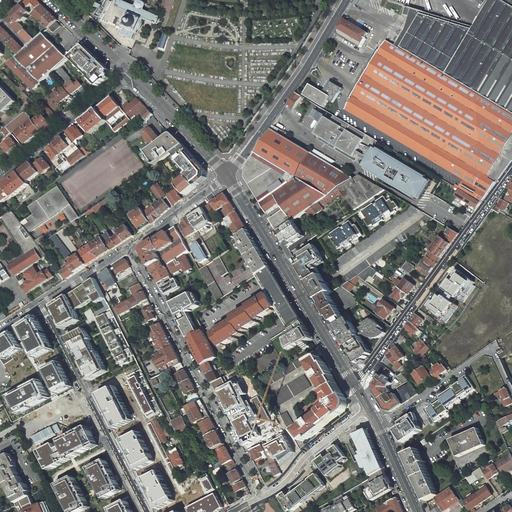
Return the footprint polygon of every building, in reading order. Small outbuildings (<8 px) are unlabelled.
[(37,0),(29,0),(24,6),(27,10),(33,4),(38,9),(42,5),(37,0)] [(107,0),(105,0),(98,16),(104,19),(112,2),(107,0)] [(125,28),(122,35),(134,40),(137,33),(139,34),(140,31),(142,29),(143,27),(144,25),(144,22),(145,20),(157,25),(158,24),(159,22),(160,21),(160,20),(160,18),(161,17),(145,10),(146,8),(148,4),(143,2),(139,0),(138,0),(137,4),(136,7),(120,0),(120,1),(119,2),(118,3),(118,5),(117,7),(117,8),(130,13),(129,15),(126,18),(125,19),(125,20),(125,22),(125,24),(123,28),(125,28)] [(443,18),(411,8),(405,29),(403,33),(399,40),(395,46),(386,40),(380,51),(379,51),(368,70),(366,70),(364,71),(361,76),(361,78),(363,79),(356,91),(352,98),(346,110),(464,180),(460,186),(450,180),(448,183),(459,189),(462,191),(471,196),(482,203),(511,161),(511,0),(486,0),(477,20),(473,27),(443,18)] [(38,9),(33,14),(41,22),(50,13),(42,5),(38,9)] [(24,6),(13,16),(20,23),(24,19),(25,21),(28,18),(26,17),(30,13),(27,10),(24,6)] [(50,13),(41,22),(49,29),(50,28),(56,22),(58,20),(50,13)] [(13,16),(8,21),(11,23),(10,24),(12,27),(13,26),(31,44),(36,40),(20,23),(13,16)] [(368,33),(343,19),(337,30),(337,34),(359,47),(368,33)] [(56,22),(50,28),(54,32),(61,26),(56,22)] [(2,26),(0,28),(0,35),(19,55),(24,50),(23,48),(2,26)] [(36,40),(31,44),(30,45),(27,47),(24,50),(19,55),(16,57),(42,83),(53,73),(65,63),(69,59),(48,38),(43,33),(41,36),(36,40)] [(169,35),(164,34),(159,47),(164,49),(169,35)] [(70,58),(78,65),(84,70),(83,71),(90,78),(98,87),(109,78),(110,70),(107,68),(104,64),(103,65),(98,60),(99,60),(84,45),(73,55),(70,58)] [(0,50),(0,107),(5,113),(17,102),(0,84),(0,58),(4,55),(0,50)] [(16,57),(1,70),(9,78),(16,71),(23,78),(21,80),(31,90),(33,88),(34,90),(42,83),(16,57)] [(64,66),(55,74),(72,95),(79,89),(77,86),(66,72),(68,71),(64,66)] [(77,86),(79,89),(86,97),(89,94),(80,83),(77,86)] [(331,97),(310,84),(304,95),(325,107),(331,97)] [(64,101),(71,95),(65,87),(54,95),(59,101),(62,99),(64,101)] [(303,97),(297,93),(289,104),(295,108),(303,97)] [(98,109),(108,122),(117,133),(120,131),(133,122),(122,108),(118,103),(113,97),(98,109)] [(149,110),(137,99),(131,104),(129,102),(122,108),(133,122),(142,115),(149,110)] [(98,109),(82,122),(92,134),(108,122),(98,109)] [(149,110),(142,115),(147,122),(153,114),(149,110)] [(328,126),(331,121),(314,111),(311,117),(322,123),(316,134),(321,138),(324,132),(322,131),(323,129),(323,128),(324,126),(326,125),(328,126)] [(27,112),(7,128),(11,132),(12,134),(32,118),(27,112)] [(43,114),(35,121),(43,131),(51,124),(43,114)] [(360,157),(367,162),(375,147),(378,141),(334,115),(331,121),(328,126),(326,125),(324,126),(323,128),(323,129),(322,131),(324,132),(321,138),(319,140),(357,162),(360,157)] [(33,120),(17,133),(27,144),(43,131),(35,121),(33,120)] [(75,128),(67,134),(75,143),(84,136),(79,130),(78,131),(75,128)] [(152,128),(143,134),(147,138),(146,139),(149,143),(150,142),(153,146),(161,140),(152,128)] [(279,133),(271,129),(245,167),(244,177),(267,214),(281,205),(284,210),(270,220),(278,232),(307,212),(319,203),(334,192),(339,189),(355,210),(360,207),(386,190),(360,174),(354,178),(302,147),(279,133)] [(153,146),(146,152),(155,165),(172,153),(176,150),(184,145),(173,134),(172,133),(171,133),(170,133),(169,134),(161,140),(153,146)] [(67,134),(55,144),(62,153),(63,153),(72,146),(75,144),(75,143),(67,134)] [(11,138),(2,145),(8,153),(17,146),(11,138)] [(55,144),(47,150),(50,153),(49,154),(54,160),(62,153),(55,144)] [(189,151),(184,145),(176,150),(172,153),(175,156),(174,157),(174,158),(178,162),(178,163),(180,165),(181,166),(188,175),(188,176),(194,184),(197,187),(207,178),(207,172),(193,156),(189,151)] [(83,147),(80,150),(86,156),(89,154),(83,147)] [(433,181),(375,147),(367,162),(364,166),(366,167),(421,200),(433,181)] [(78,151),(68,159),(70,162),(73,166),(86,156),(80,150),(80,149),(78,151)] [(178,162),(174,158),(172,159),(179,167),(181,166),(180,165),(178,163),(178,162)] [(44,159),(35,166),(42,174),(51,167),(44,159)] [(60,167),(56,170),(61,175),(73,166),(70,162),(61,168),(60,167)] [(32,163),(19,173),(28,183),(39,173),(40,173),(32,163)] [(19,173),(3,185),(6,188),(12,196),(13,198),(29,185),(28,183),(19,173)] [(179,184),(177,185),(186,195),(197,187),(194,184),(188,176),(179,184)] [(159,184),(152,188),(160,201),(159,202),(160,203),(164,200),(168,197),(159,184)] [(7,214),(3,217),(28,255),(9,267),(16,277),(25,271),(31,281),(27,283),(22,287),(27,294),(54,277),(50,269),(41,275),(34,265),(48,256),(39,245),(47,240),(44,235),(36,240),(30,233),(63,210),(72,222),(75,221),(80,217),(58,186),(29,207),(34,214),(22,222),(12,210),(10,212),(7,214)] [(6,188),(0,192),(0,199),(3,203),(7,199),(8,200),(12,196),(6,188)] [(456,195),(463,199),(463,198),(468,201),(471,196),(462,191),(459,189),(456,195)] [(176,190),(168,197),(174,206),(182,199),(176,190)] [(337,196),(334,192),(319,203),(321,206),(326,202),(327,204),(337,196)] [(209,205),(204,208),(214,223),(215,226),(220,222),(215,213),(222,209),(228,218),(236,212),(231,203),(226,194),(209,205)] [(385,196),(363,211),(367,218),(365,220),(370,227),(374,224),(375,226),(397,211),(396,209),(399,207),(395,202),(394,203),(392,199),(388,202),(385,196)] [(482,203),(471,196),(468,201),(467,201),(467,202),(477,209),(482,203)] [(107,198),(99,204),(101,208),(109,202),(107,198)] [(154,206),(162,216),(171,208),(164,200),(160,203),(159,204),(158,202),(154,206)] [(495,205),(492,209),(499,213),(500,211),(506,215),(509,209),(507,208),(510,203),(503,200),(500,208),(495,205)] [(321,206),(319,203),(307,212),(311,218),(324,209),(321,206)] [(154,206),(145,213),(152,224),(162,216),(154,206)] [(420,210),(413,206),(409,209),(402,214),(396,219),(391,222),(333,263),(338,269),(420,210)] [(141,208),(131,215),(141,231),(152,224),(145,213),(141,208)] [(205,230),(211,226),(211,225),(213,223),(214,223),(204,208),(201,210),(196,214),(190,217),(198,231),(198,232),(201,230),(203,228),(204,231),(205,230)] [(220,222),(215,226),(218,230),(225,225),(228,230),(232,227),(242,220),(236,212),(228,218),(220,222)] [(80,217),(75,221),(77,224),(88,217),(86,213),(80,217)] [(434,219),(427,215),(425,217),(344,277),(347,283),(358,276),(370,266),(385,256),(393,250),(401,244),(404,241),(411,236),(423,227),(425,225),(434,219)] [(115,216),(109,220),(114,226),(119,222),(115,216)] [(190,217),(185,221),(187,225),(182,227),(187,235),(188,237),(198,231),(190,217)] [(242,220),(232,227),(238,236),(248,230),(242,220)] [(334,238),(332,239),(339,249),(363,234),(357,225),(355,227),(351,221),(332,234),(334,238)] [(127,226),(118,231),(125,242),(134,236),(127,226)] [(161,250),(165,258),(169,266),(186,255),(188,253),(190,252),(186,245),(183,240),(182,237),(176,226),(155,240),(161,250)] [(298,226),(281,237),(288,248),(305,237),(298,226)] [(459,234),(450,228),(447,233),(446,235),(443,238),(445,240),(451,244),(453,241),(455,240),(459,234)] [(238,236),(237,237),(242,245),(238,247),(240,250),(244,248),(253,263),(250,265),(252,268),(255,266),(257,270),(258,271),(260,274),(262,273),(268,269),(270,267),(269,265),(268,264),(258,247),(248,230),(238,236)] [(118,235),(113,238),(118,246),(125,242),(118,231),(117,231),(115,232),(118,235)] [(98,241),(91,245),(100,258),(111,251),(102,238),(99,233),(95,236),(98,241)] [(110,233),(102,238),(111,251),(118,246),(113,238),(110,233)] [(56,234),(50,238),(64,256),(68,261),(69,263),(71,262),(68,258),(72,255),(56,234)] [(443,238),(441,237),(433,248),(427,243),(425,246),(432,251),(441,258),(451,244),(445,240),(443,238)] [(155,240),(143,248),(142,250),(151,267),(161,260),(157,252),(161,250),(155,240)] [(212,256),(205,243),(200,246),(199,243),(193,246),(195,250),(190,253),(194,261),(199,258),(201,262),(212,256)] [(91,245),(80,253),(81,255),(88,265),(100,258),(91,245)] [(315,246),(301,254),(306,263),(299,267),(309,283),(319,277),(315,271),(318,269),(317,267),(325,263),(315,246)] [(424,261),(434,268),(437,264),(441,258),(432,251),(428,257),(424,261)] [(71,262),(69,263),(71,265),(77,273),(88,265),(81,255),(71,262)] [(186,255),(169,266),(174,274),(184,269),(186,272),(193,269),(186,255)] [(215,260),(213,261),(222,277),(229,272),(220,257),(215,260)] [(125,260),(114,266),(119,274),(122,272),(123,273),(131,268),(127,260),(125,260)] [(161,260),(151,267),(155,274),(160,283),(171,277),(175,275),(174,274),(169,266),(165,268),(161,260)] [(415,266),(408,261),(403,269),(410,274),(415,266)] [(434,268),(424,261),(418,270),(428,277),(434,268)] [(0,283),(10,277),(9,275),(4,267),(1,263),(0,263),(0,322),(7,318),(5,314),(0,317),(0,283)] [(71,265),(62,271),(68,279),(77,273),(71,265)] [(206,265),(199,270),(217,301),(224,297),(206,265)] [(378,272),(370,266),(358,276),(361,278),(365,281),(370,276),(373,278),(378,272)] [(277,278),(270,267),(268,269),(270,272),(264,276),(262,273),(260,274),(258,275),(264,286),(269,294),(277,308),(287,324),(289,327),(302,319),(299,315),(297,312),(296,313),(291,305),(293,305),(277,278)] [(110,269),(101,275),(105,283),(108,282),(110,288),(118,284),(117,282),(110,269)] [(458,269),(444,288),(461,301),(475,281),(458,269)] [(324,280),(322,275),(319,277),(309,283),(311,287),(319,300),(320,299),(329,294),(332,292),(328,286),(329,285),(327,282),(326,282),(324,280)] [(361,278),(358,276),(347,283),(342,286),(350,292),(361,278)] [(171,277),(160,283),(166,295),(179,288),(178,285),(180,285),(176,279),(173,280),(171,277)] [(96,278),(52,308),(64,330),(81,321),(77,311),(95,299),(98,303),(106,299),(96,278)] [(394,284),(399,288),(408,294),(409,295),(415,286),(406,279),(402,284),(397,280),(394,284)] [(135,296),(144,292),(140,284),(131,289),(135,296)] [(350,292),(342,286),(335,290),(344,297),(352,309),(359,303),(356,301),(358,298),(350,292)] [(408,294),(399,288),(396,292),(397,293),(394,297),(400,302),(403,297),(405,298),(408,294)] [(144,292),(135,296),(126,301),(131,309),(141,303),(143,307),(145,306),(146,309),(152,306),(148,300),(144,292)] [(188,338),(199,332),(188,313),(192,311),(191,308),(192,308),(193,309),(199,306),(192,292),(172,303),(184,326),(182,326),(188,338)] [(458,306),(440,292),(428,308),(446,322),(458,306)] [(243,331),(246,329),(246,330),(255,325),(255,324),(258,322),(257,320),(261,318),(271,312),(270,312),(274,309),(277,308),(269,294),(262,299),(260,301),(260,302),(257,304),(257,302),(250,307),(250,308),(241,314),(242,316),(239,317),(238,315),(235,318),(236,320),(226,326),(227,328),(224,330),(223,328),(213,334),(221,347),(225,344),(225,345),(228,344),(234,341),(234,340),(238,338),(240,336),(240,335),(244,333),(243,331)] [(335,304),(329,294),(320,299),(323,304),(322,305),(329,317),(331,317),(334,322),(342,317),(337,307),(338,307),(336,303),(335,304)] [(396,309),(385,301),(377,312),(387,319),(391,313),(393,314),(396,309)] [(170,304),(182,326),(184,326),(172,303),(170,304)] [(152,306),(146,309),(147,310),(145,311),(148,317),(143,320),(145,324),(156,319),(153,312),(155,311),(152,306)] [(115,316),(112,311),(98,318),(103,328),(105,327),(106,330),(105,331),(111,343),(112,343),(114,346),(113,347),(122,367),(131,362),(129,358),(135,356),(129,345),(124,348),(118,337),(124,334),(120,327),(115,330),(109,319),(115,316)] [(416,314),(410,321),(418,328),(424,320),(416,314)] [(12,332),(0,340),(0,358),(4,356),(7,360),(23,349),(20,345),(23,344),(27,341),(35,358),(54,349),(37,317),(19,328),(21,330),(14,335),(12,332)] [(345,321),(342,317),(334,322),(332,323),(357,364),(360,362),(364,359),(364,360),(369,357),(368,356),(371,354),(361,337),(365,334),(366,335),(368,336),(370,337),(373,338),(377,338),(380,337),(383,336),(385,334),(386,333),(380,328),(381,326),(371,319),(364,323),(365,326),(357,331),(352,322),(351,322),(349,318),(345,321)] [(302,319),(289,327),(291,331),(288,333),(289,338),(286,339),(287,341),(287,343),(288,346),(289,348),(291,350),(300,345),(301,345),(302,345),(303,345),(303,346),(305,350),(310,347),(308,343),(313,339),(302,319)] [(410,321),(406,327),(415,335),(418,337),(423,332),(420,330),(418,328),(410,321)] [(161,324),(154,327),(149,330),(152,337),(153,336),(156,341),(167,335),(161,324)] [(406,327),(403,331),(413,338),(415,335),(406,327)] [(85,329),(67,337),(90,381),(108,371),(99,352),(96,353),(90,340),(92,339),(91,336),(85,329)] [(188,338),(197,354),(198,353),(200,357),(199,357),(201,361),(202,361),(204,365),(209,362),(210,362),(216,358),(218,358),(203,330),(199,332),(188,338)] [(173,346),(167,335),(156,341),(156,342),(155,342),(161,353),(173,346)] [(424,343),(416,352),(418,355),(420,358),(424,354),(430,349),(424,343)] [(394,344),(390,349),(399,361),(405,357),(397,347),(394,344)] [(156,377),(173,369),(182,364),(173,346),(161,353),(142,362),(151,380),(156,377)] [(390,349),(386,354),(396,367),(401,363),(399,361),(390,349)] [(277,351),(261,360),(268,372),(283,363),(277,351)] [(490,352),(470,365),(471,367),(473,372),(493,359),(490,352)] [(319,357),(309,363),(325,390),(324,391),(330,401),(329,404),(320,411),(321,412),(296,432),(303,441),(310,436),(311,438),(324,428),(322,427),(339,414),(340,415),(346,411),(346,408),(348,409),(350,403),(347,403),(347,401),(344,394),(342,395),(332,377),(335,375),(327,362),(323,364),(319,357)] [(286,367),(262,381),(266,387),(303,365),(299,359),(286,367)] [(73,387),(60,362),(45,369),(49,377),(44,380),(10,397),(19,415),(51,398),(47,392),(51,390),(55,388),(58,395),(73,387)] [(204,365),(203,365),(208,374),(214,371),(217,369),(215,365),(212,367),(210,362),(209,362),(204,365)] [(182,364),(173,369),(175,373),(184,368),(182,364)] [(440,364),(430,370),(438,381),(442,378),(440,375),(448,370),(444,365),(442,366),(440,364)] [(419,371),(414,375),(421,384),(431,377),(424,365),(418,369),(419,371)] [(136,371),(128,375),(149,417),(157,414),(136,371)] [(186,371),(177,375),(182,384),(190,379),(186,371)] [(214,371),(208,374),(212,383),(218,380),(219,380),(214,371)] [(380,375),(374,384),(374,391),(379,399),(389,393),(391,392),(389,388),(393,382),(392,380),(386,376),(382,373),(380,375)] [(402,373),(398,376),(399,379),(403,384),(409,381),(406,378),(402,373)] [(304,375),(270,396),(277,407),(311,386),(304,375)] [(461,382),(439,396),(442,400),(434,405),(433,403),(424,409),(427,414),(429,413),(435,422),(450,412),(448,408),(476,389),(466,375),(459,380),(461,382)] [(225,377),(212,383),(245,445),(262,436),(257,428),(271,420),(259,397),(247,403),(243,396),(247,394),(242,385),(238,387),(235,381),(229,384),(225,377)] [(182,384),(171,389),(173,393),(178,390),(177,389),(181,388),(183,386),(187,394),(196,390),(190,379),(182,384)] [(403,384),(401,386),(397,388),(400,392),(403,389),(411,384),(409,381),(403,384)] [(400,392),(396,394),(403,404),(419,394),(411,384),(403,389),(400,392)] [(98,397),(115,430),(134,421),(116,387),(98,397)] [(502,390),(491,396),(492,398),(502,395),(505,401),(511,398),(507,388),(502,390)] [(171,389),(159,396),(172,422),(185,415),(182,410),(173,393),(171,389)] [(389,393),(379,399),(385,410),(392,411),(403,404),(396,394),(393,396),(391,396),(389,393)] [(201,400),(182,410),(185,415),(189,413),(204,405),(201,400)] [(204,405),(189,413),(196,426),(200,424),(211,418),(204,405)] [(287,412),(281,415),(284,422),(288,427),(293,424),(287,412)] [(414,413),(400,423),(401,426),(400,426),(400,427),(395,431),(404,443),(422,430),(416,421),(418,420),(414,413)] [(511,415),(496,422),(500,430),(502,434),(507,431),(505,427),(504,428),(503,426),(510,423),(510,422),(511,420),(511,415)] [(200,424),(207,437),(218,431),(211,418),(200,424)] [(157,419),(152,421),(152,422),(156,429),(161,426),(157,419)] [(152,422),(148,425),(165,460),(170,458),(152,422)] [(58,424),(31,435),(36,447),(63,435),(58,424)] [(165,443),(168,441),(166,437),(170,435),(167,430),(163,432),(161,426),(156,429),(163,444),(165,443)] [(56,445),(41,452),(50,471),(75,458),(99,446),(94,436),(90,427),(62,442),(65,447),(59,450),(56,445)] [(478,428),(451,440),(459,458),(486,445),(478,428)] [(140,431),(120,440),(136,471),(155,462),(140,431)] [(207,437),(214,449),(216,448),(225,444),(218,431),(207,437)] [(373,477),(386,470),(382,462),(381,462),(381,461),(381,460),(377,451),(376,452),(376,450),(377,450),(373,441),(372,441),(371,440),(372,439),(368,431),(359,431),(359,432),(360,433),(360,434),(356,436),(363,452),(362,452),(363,455),(360,457),(361,459),(365,469),(369,468),(373,477)] [(295,453),(286,436),(267,446),(276,462),(278,466),(295,453)] [(165,443),(163,444),(169,455),(176,452),(173,447),(168,449),(165,443)] [(273,457),(268,447),(267,446),(266,443),(262,445),(251,451),(258,463),(264,460),(263,459),(267,457),(269,460),(272,464),(276,462),(273,457)] [(217,452),(224,465),(228,463),(233,460),(225,444),(216,448),(218,452),(217,452)] [(338,445),(331,450),(332,452),(318,463),(328,476),(343,465),(340,462),(347,457),(338,445)] [(418,449),(406,455),(416,478),(427,501),(439,496),(424,463),(426,462),(425,461),(424,462),(418,449)] [(179,452),(170,457),(175,468),(177,467),(179,469),(181,469),(182,469),(183,469),(184,468),(185,466),(184,464),(184,463),(179,452)] [(0,474),(3,473),(7,481),(8,484),(21,477),(19,474),(16,468),(18,467),(17,465),(11,454),(0,459),(0,474)] [(511,456),(511,454),(496,464),(503,474),(511,468),(511,456)] [(107,460),(90,469),(100,488),(105,499),(122,491),(116,479),(107,460)] [(236,465),(233,460),(228,463),(230,468),(228,469),(231,474),(230,475),(234,482),(232,483),(232,485),(241,480),(240,478),(242,477),(236,465)] [(489,469),(484,472),(485,474),(489,480),(499,473),(494,465),(496,464),(493,460),(486,464),(489,469)] [(171,462),(168,464),(178,482),(181,480),(171,462)] [(282,473),(276,462),(269,466),(275,476),(282,473)] [(216,477),(224,473),(220,467),(213,471),(215,475),(216,477)] [(481,468),(474,472),(478,479),(485,474),(484,472),(481,468)] [(392,485),(386,470),(373,477),(374,480),(372,481),(375,485),(373,486),(374,487),(367,491),(373,501),(393,490),(391,486),(392,485)] [(160,471),(141,481),(156,511),(175,501),(160,471)] [(474,472),(466,477),(471,484),(478,479),(474,472)] [(188,508),(189,511),(218,511),(220,510),(224,508),(217,494),(215,490),(216,489),(208,474),(201,477),(211,496),(188,508)] [(287,494),(280,500),(286,511),(291,511),(326,486),(317,474),(313,477),(313,478),(307,483),(306,482),(303,484),(304,485),(294,492),(294,491),(291,494),(291,495),(289,496),(287,494)] [(74,476),(57,485),(67,504),(71,511),(80,511),(90,507),(85,497),(74,476)] [(11,492),(17,503),(17,504),(18,503),(31,497),(30,496),(28,492),(30,491),(26,484),(25,485),(21,477),(8,484),(12,492),(11,492)] [(244,481),(233,487),(236,493),(242,490),(243,491),(246,489),(246,488),(247,487),(244,481)] [(483,490),(477,494),(483,502),(493,495),(485,485),(481,488),(483,490)] [(460,501),(451,488),(436,498),(440,504),(431,510),(431,511),(443,511),(458,502),(462,507),(464,506),(466,504),(465,502),(462,499),(460,501)] [(343,494),(334,499),(336,504),(326,509),(327,511),(326,511),(352,511),(357,510),(350,496),(345,499),(343,494)] [(470,511),(471,511),(475,511),(476,511),(474,508),(483,502),(477,494),(465,502),(466,504),(470,511)] [(35,507),(31,497),(18,503),(20,507),(22,506),(25,511),(23,511),(14,511),(13,511),(52,511),(48,501),(35,507)] [(383,506),(371,511),(391,511),(395,510),(395,511),(404,511),(398,497),(383,506)] [(133,511),(127,501),(111,509),(112,511),(133,511)]
